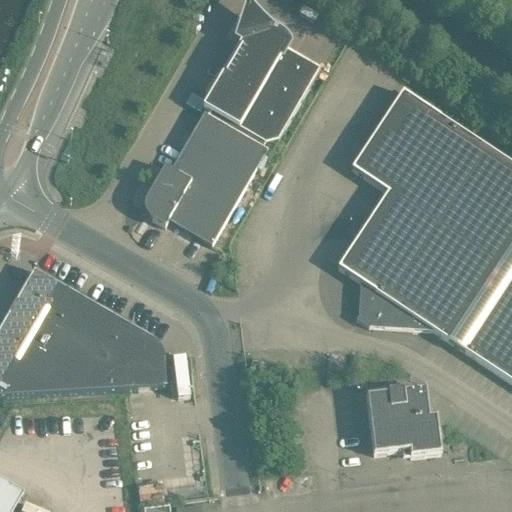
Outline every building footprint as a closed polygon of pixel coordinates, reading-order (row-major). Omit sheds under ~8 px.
[(278,143),(319,70),(284,51),(286,46),(269,35),(272,29),(248,6),(246,6),(236,41),(241,44),(204,109),(211,113),(209,118),(262,149),(265,144),(278,143)] [(415,319),(511,374),(511,154),(400,91),(357,164),(390,183),(344,264),(366,276),(361,285),(361,312),(371,318),(415,319)] [(262,149),(209,118),(204,115),(171,173),(165,169),(146,201),(146,202),(145,204),(144,205),(144,207),(144,210),(144,211),(144,213),(145,214),(146,216),(146,217),(147,218),(149,220),(152,222),(165,230),(169,223),(212,248),(268,152),(262,149)] [(34,273),(0,331),(0,399),(166,389),(164,360),(163,357),(163,355),(162,353),(161,351),(160,350),(159,348),(158,346),(157,345),(155,343),(153,342),(152,341),(34,273)] [(191,350),(176,351),(177,388),(192,388),(191,350)] [(133,424),(130,400),(89,405),(91,428),(133,424)] [(0,441),(33,461),(27,410),(0,413),(0,441)] [(94,452),(136,448),(133,424),(91,428),(94,452)] [(138,472),(136,448),(94,452),(96,476),(138,472)] [(99,500),(141,496),(138,472),(96,476),(99,500)] [(205,511),(204,494),(175,496),(176,511),(205,511)] [(142,511),(141,496),(99,500),(100,511),(142,511)] [(2,497),(0,499),(0,511),(20,511),(22,509),(2,497)] [(151,511),(175,511),(174,497),(150,499),(151,511)]
